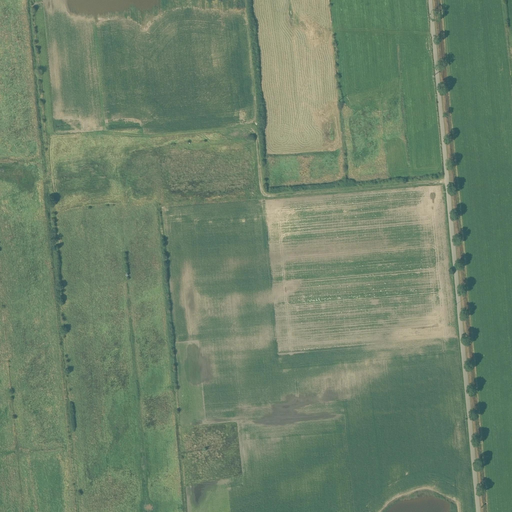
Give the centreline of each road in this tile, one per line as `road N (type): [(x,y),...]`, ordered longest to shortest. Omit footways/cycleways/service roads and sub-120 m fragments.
road 1 (unclassified): [(432,0),(478,511)]
road 2 (track): [(256,135),(264,194),(448,179)]
